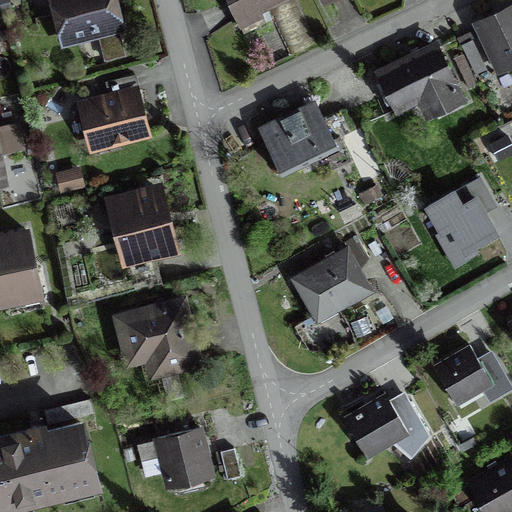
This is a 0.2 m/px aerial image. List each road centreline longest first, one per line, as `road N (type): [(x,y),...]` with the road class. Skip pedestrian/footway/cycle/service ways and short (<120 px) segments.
road 1 (residential): [(197,120),(268,405)]
road 2 (residential): [(197,120),(453,0)]
road 3 (residential): [(268,405),(331,381),(511,277)]
road 4 (residential): [(167,0),(197,120)]
